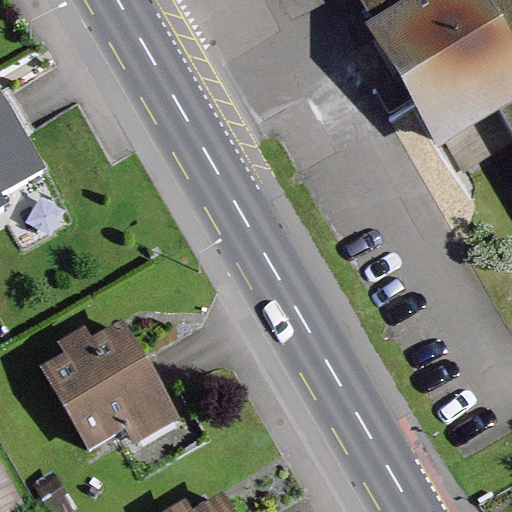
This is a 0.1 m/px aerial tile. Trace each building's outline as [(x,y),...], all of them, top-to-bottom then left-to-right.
[(511,0),(356,0),(448,160),(506,127),(511,137),(511,0)] [(5,104),(0,106),(0,208),(48,183),(5,104)] [(0,351),(22,340),(0,300),(0,351)] [(120,337),(43,379),(87,461),(165,419),(120,337)] [(0,464),(0,511),(19,511),(24,510),(0,464)]
